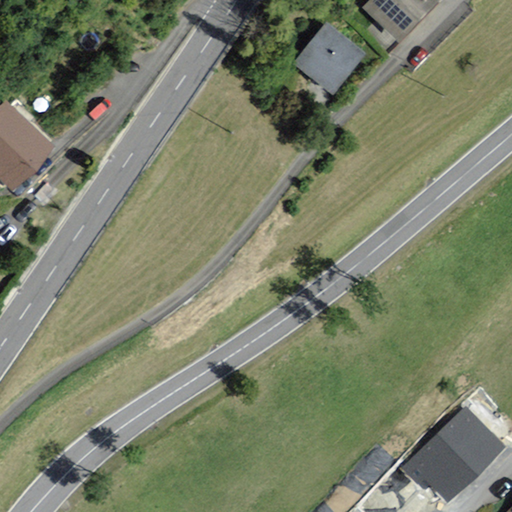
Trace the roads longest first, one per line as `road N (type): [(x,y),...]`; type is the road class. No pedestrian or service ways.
road 1 (residential): [(462,0),(308,153),(222,261),(163,310),(76,361),(0,426)]
road 2 (secondary): [(31,511),(110,435),(337,281),(511,134)]
road 3 (secondary): [(237,0),(0,348)]
